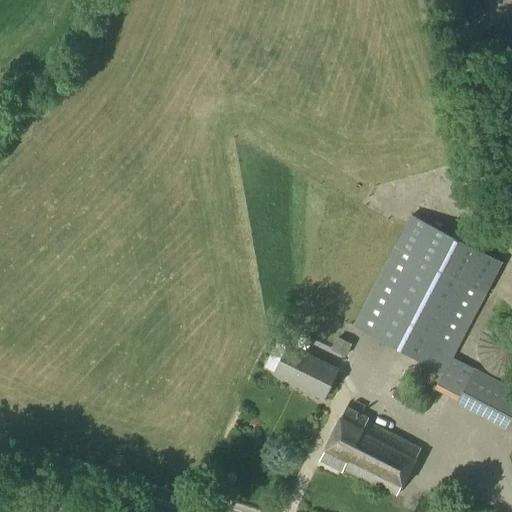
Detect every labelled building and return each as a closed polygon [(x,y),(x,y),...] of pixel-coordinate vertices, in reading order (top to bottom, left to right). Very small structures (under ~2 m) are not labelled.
[(507,427),(511,417),(511,390),(451,359),(501,262),(411,215),(353,326),(442,373),(434,388),(507,427)] [(509,378),(511,377),(511,320),(510,320),(505,320),(500,321),(496,322),(491,324),(487,327),(484,331),(481,335),(479,339),(478,344),(478,349),(478,354),(479,358),(481,363),(484,367),(487,370),(491,373),(495,376),(499,377),(504,378),(509,378)] [(351,345),(337,337),(331,349),(345,357),(351,345)] [(323,399),(338,370),(288,345),(287,347),(276,341),(263,367),(275,372),(273,375),(323,399)] [(442,425),(455,401),(442,393),(428,418),(442,425)] [(397,496),(420,449),(366,422),(368,419),(346,408),(320,461),(342,472),(343,469),(397,496)] [(268,484),(269,504),(289,502),(288,483),(268,484)]
